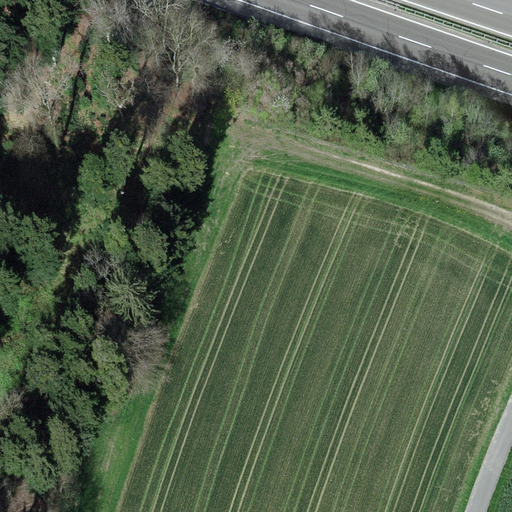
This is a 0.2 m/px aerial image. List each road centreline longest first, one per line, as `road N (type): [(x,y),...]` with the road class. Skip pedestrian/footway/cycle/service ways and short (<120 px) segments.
road 1 (track): [(511,226),(260,137)]
road 2 (motorway): [(293,0),(511,74)]
